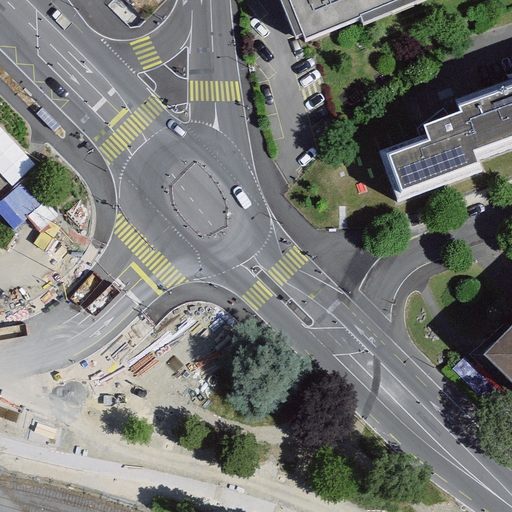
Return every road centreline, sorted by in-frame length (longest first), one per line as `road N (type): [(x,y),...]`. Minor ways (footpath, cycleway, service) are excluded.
road 1 (residential): [(367,377),(371,309),(383,280),(405,258),(511,217)]
road 2 (tertiary): [(0,362),(81,322),(178,229)]
road 3 (secondary): [(367,377),(269,282),(251,260),(243,229)]
road 4 (secondary): [(511,511),(367,377)]
road 5 (tertiary): [(224,162),(211,0)]
road 6 (tertiary): [(204,0),(146,51),(116,63),(71,65)]
road 7 (secondary): [(181,170),(71,65)]
